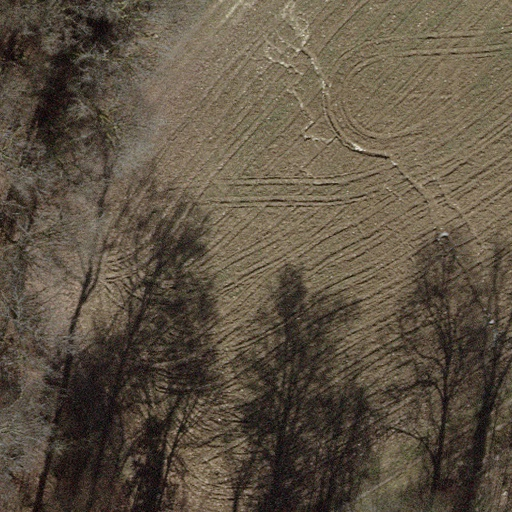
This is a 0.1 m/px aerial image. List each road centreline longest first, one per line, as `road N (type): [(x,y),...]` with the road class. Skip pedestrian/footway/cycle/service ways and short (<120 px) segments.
road 1 (track): [(234,0),(96,150),(58,217),(47,282),(63,345),(158,511)]
road 2 (track): [(511,415),(361,511)]
